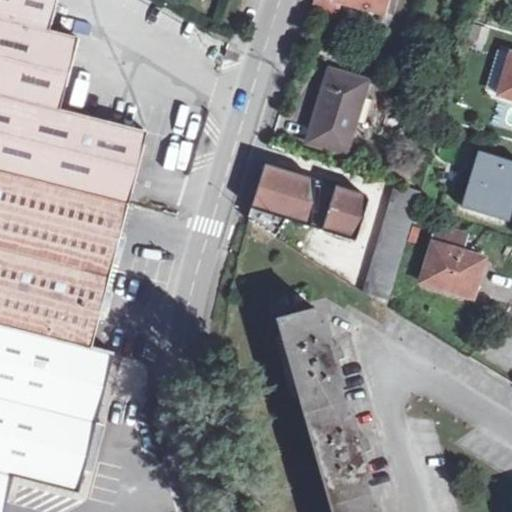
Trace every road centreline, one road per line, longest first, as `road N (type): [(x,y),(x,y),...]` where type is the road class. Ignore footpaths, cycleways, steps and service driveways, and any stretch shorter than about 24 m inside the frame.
road 1 (unclassified): [(212,511),(184,379),(204,265),(286,0)]
road 2 (residential): [(511,433),(404,362),(388,366),(380,381),(416,511)]
road 3 (unknown): [(251,113),(71,0)]
